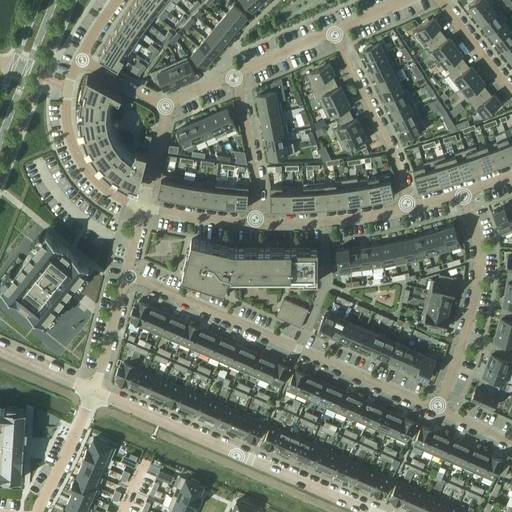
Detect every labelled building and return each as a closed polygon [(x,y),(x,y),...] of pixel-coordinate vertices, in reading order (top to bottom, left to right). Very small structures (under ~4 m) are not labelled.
[(131,9),(130,10),(148,23),(154,14),(158,17),(137,0),(134,5),(132,6),(133,7),(131,9)] [(137,0),(158,17),(165,9),(154,0),(137,0),(138,0),(137,0)] [(154,0),(165,9),(172,0),(171,0),(154,0)] [(257,0),(242,0),(251,10),(260,3),(257,0)] [(475,16),(493,1),(492,0),(476,0),(472,0),(469,2),(471,5),(468,7),(475,16)] [(482,24),(500,10),(500,9),(498,11),(492,3),(493,2),(493,1),(475,16),(482,24)] [(233,5),(226,13),(240,25),(247,16),(233,5)] [(124,18),(124,19),(142,32),(148,23),(130,10),(127,14),(126,16),(124,18)] [(488,33),(506,18),(500,10),(482,24),(488,33)] [(226,13),(219,21),(233,33),(240,25),(226,13)] [(424,48),(442,33),(438,28),(440,26),(433,17),(429,20),(427,18),(422,23),(423,25),(413,33),(424,47),(424,48)] [(495,41),(511,27),(511,28),(505,20),(507,19),(506,18),(488,33),(495,41)] [(118,28),(117,28),(135,41),(142,32),(124,19),(120,23),(119,25),(118,28)] [(219,21),(212,30),(226,41),(233,33),(219,21)] [(502,49),(511,41),(511,27),(495,41),(502,49)] [(111,37),(111,38),(131,51),(132,51),(130,49),(135,41),(117,28),(114,33),(113,34),(112,36),(111,37)] [(212,30),(205,38),(219,49),(226,41),(212,30)] [(439,59),(455,46),(448,37),(447,38),(442,33),(424,48),(428,45),(439,59)] [(105,47),(126,60),(131,51),(111,38),(107,44),(106,46),(105,47)] [(205,38),(198,46),(212,58),(219,49),(205,38)] [(367,60),(388,50),(383,40),(379,42),(372,46),(371,43),(365,46),(366,49),(363,50),(367,60)] [(508,58),(511,55),(511,41),(502,49),(508,58)] [(198,46),(191,55),(205,66),(212,58),(198,46)] [(465,61),(460,56),(462,54),(455,46),(439,59),(450,72),(448,74),(448,75),(465,61)] [(101,54),(99,57),(111,65),(120,70),(126,60),(105,47),(101,54)] [(387,51),(388,51),(388,50),(367,60),(372,70),(391,61),(387,51)] [(187,57),(176,61),(184,80),(195,76),(187,57)] [(167,65),(166,65),(175,84),(184,80),(176,61),(167,65)] [(377,80),(396,71),(391,61),(372,70),(377,80)] [(469,67),(465,61),(448,75),(459,89),(478,74),(471,65),(469,67)] [(329,63),(324,65),(323,63),(317,66),(318,68),(306,74),(311,84),(309,85),(313,92),(314,91),(335,81),(332,75),(334,74),(329,63)] [(160,79),(155,81),(161,87),(163,86),(164,89),(175,84),(166,65),(156,70),(160,79)] [(381,90),(401,80),(396,71),(377,80),(381,89),(381,90)] [(487,90),(483,84),(485,83),(478,74),(459,89),(470,103),(487,90)] [(80,107),(79,107),(79,108),(83,108),(83,115),(79,115),(80,115),(81,127),(81,128),(84,127),(86,133),(82,134),(82,135),(83,135),(87,146),(90,145),(93,150),(90,152),(90,153),(91,152),(97,162),(97,163),(100,161),(104,165),(102,168),(111,176),(111,177),(114,174),(119,177),(118,179),(117,180),(117,181),(118,180),(128,186),(128,187),(130,183),(138,186),(139,184),(144,163),(147,152),(137,150),(136,150),(132,157),(122,149),(114,139),(109,127),(107,114),(107,113),(108,101),(110,94),(113,95),(117,97),(117,98),(119,99),(122,94),(121,93),(119,92),(94,79),(88,75),(87,76),(88,76),(87,79),(83,88),(82,88),(82,89),(86,90),(85,96),(81,95),(81,96),(80,107)] [(407,89),(405,90),(401,80),(381,90),(386,99),(407,89)] [(314,91),(313,92),(316,98),(317,97),(322,107),(345,96),(340,86),(338,87),(335,81),(314,91)] [(260,93),(257,94),(259,105),(279,101),(277,90),(267,92),(267,89),(260,91),(260,93)] [(391,109),(412,99),(407,89),(386,99),(386,100),(391,109)] [(500,103),(493,94),(491,95),(487,90),(470,103),(482,117),(491,110),(492,112),(498,108),(496,106),(500,103)] [(345,96),(322,107),(327,117),(331,115),(335,113),(338,119),(351,113),(348,107),(350,106),(345,96)] [(396,119),(416,109),(412,99),(391,109),(396,118),(395,118),(396,119)] [(279,101),(259,105),(261,116),(282,112),(279,101)] [(227,108),(216,113),(226,134),(236,129),(231,118),(234,116),(231,110),(228,111),(227,108)] [(400,128),(421,118),(416,109),(396,119),(400,128)] [(282,112),(261,116),(263,126),(286,122),(286,121),(284,122),(282,112)] [(207,116),(207,117),(216,138),(226,134),(216,113),(207,116)] [(341,125),(333,129),(338,139),(361,128),(356,118),(354,119),(351,113),(338,119),(341,125)] [(207,117),(197,121),(205,140),(215,136),(216,138),(207,117)] [(405,138),(426,128),(421,118),(400,128),(400,129),(401,129),(401,130),(405,138)] [(197,121),(187,125),(195,145),(196,144),(205,140),(197,121)] [(286,122),(263,126),(263,127),(265,136),(265,137),(288,132),(286,122)] [(178,133),(176,134),(179,141),(181,140),(185,149),(195,145),(187,125),(177,130),(178,133)] [(363,139),(366,138),(361,128),(338,139),(343,150),(351,145),(354,152),(367,146),(363,139)] [(288,132),(265,137),(267,147),(290,143),(288,132)] [(149,146),(151,136),(146,135),(143,144),(149,146)] [(505,161),(511,158),(511,148),(507,137),(497,141),(505,161)] [(495,165),(505,161),(497,141),(487,145),(495,165)] [(290,143),(267,147),(267,148),(269,158),(290,154),(295,153),(293,142),(290,143)] [(484,169),(495,165),(487,145),(477,149),(484,169)] [(484,169),(477,149),(475,146),(465,149),(473,173),(484,169)] [(462,177),(473,173),(465,149),(454,153),(455,156),(462,177)] [(451,180),(445,159),(444,156),(433,159),(440,183),(451,180)] [(451,180),(462,177),(455,156),(445,159),(451,180)] [(430,186),(440,183),(433,159),(422,163),(423,166),(430,186)] [(418,189),(430,186),(423,166),(413,169),(418,189)] [(168,197),(173,176),(162,173),(157,194),(168,197)] [(383,198),(394,195),(389,174),(379,177),(383,198)] [(180,199),(183,178),(173,176),(168,197),(180,199)] [(360,202),(357,180),(357,177),(346,179),(349,203),(360,202)] [(372,200),(383,198),(379,177),(368,178),(372,200)] [(190,201),(194,180),(183,178),(180,199),(190,201)] [(360,202),(372,200),(368,178),(357,180),(360,202)] [(338,205),(349,203),(346,179),(335,180),(335,184),(338,205)] [(202,203),(205,181),(194,180),(190,201),(199,202),(202,203)] [(213,204),(215,183),(205,181),(202,203),(213,204)] [(247,207),(249,183),(237,182),(237,185),(235,206),(247,207)] [(304,207),(316,207),(314,182),(303,183),(303,186),(304,207)] [(327,206),(325,185),(325,182),(314,182),(316,207),(327,206)] [(224,205),(226,184),(215,183),(213,204),(224,205)] [(235,206),(237,185),(226,184),(224,205),(235,206)] [(327,206),(338,205),(335,184),(325,185),(327,206)] [(281,208),(293,208),(292,186),(281,187),(281,208)] [(293,208),(304,207),(303,186),(292,186),(293,208)] [(270,208),(281,208),(281,187),(270,187),(270,208)] [(511,224),(505,208),(504,207),(494,211),(496,217),(495,218),(498,225),(499,224),(504,235),(511,231),(511,224)] [(457,230),(455,230),(454,224),(442,227),(443,229),(449,247),(450,250),(460,247),(458,237),(459,237),(457,230)] [(439,250),(449,247),(443,229),(439,230),(439,229),(433,231),(439,250)] [(2,287),(1,288),(18,302),(26,308),(43,322),(44,321),(67,293),(64,291),(70,283),(73,286),(88,267),(89,266),(47,231),(46,232),(2,287)] [(428,253),(439,250),(433,231),(427,233),(427,234),(423,235),(428,253)] [(429,256),(428,253),(423,235),(412,238),(417,260),(429,256)] [(406,262),(417,260),(412,238),(401,241),(405,259),(406,262)] [(318,275),(318,249),(234,249),(191,239),(181,275),(182,275),(224,289),(229,275),(318,275)] [(394,261),(405,259),(401,241),(391,243),(394,261)] [(384,264),(394,261),(391,243),(380,245),(384,264)] [(384,267),(384,264),(380,245),(369,246),(372,268),(384,267)] [(351,271),(361,269),(359,246),(353,247),(353,248),(349,249),(351,271)] [(369,246),(365,247),(365,246),(359,246),(361,269),(372,268),(369,246)] [(351,271),(349,249),(348,247),(337,248),(337,255),(336,255),(337,262),(338,262),(339,265),(339,271),(340,274),(351,273),(351,271)] [(451,284),(453,277),(439,274),(438,280),(432,279),(429,290),(451,295),(453,296),(455,284),(451,284)] [(429,290),(428,289),(426,300),(450,306),(451,300),(450,299),(451,295),(429,290)] [(511,293),(504,292),(503,299),(505,299),(504,304),(507,305),(506,312),(511,313),(511,293)] [(300,327),(309,309),(284,298),(276,316),(300,327)] [(448,312),(450,306),(426,300),(423,310),(446,316),(447,312),(448,312)] [(140,326),(149,305),(138,301),(136,306),(133,305),(130,313),(133,314),(129,321),(140,326)] [(149,306),(149,305),(140,326),(150,330),(159,310),(149,306)] [(321,307),(313,326),(318,328),(326,309),(321,307)] [(328,335),(328,333),(336,316),(337,313),(326,309),(318,328),(317,330),(328,335)] [(160,335),(169,315),(159,310),(150,330),(160,335)] [(448,316),(446,316),(423,310),(423,311),(424,311),(421,322),(428,323),(426,330),(440,333),(442,326),(445,327),(448,316)] [(511,313),(506,312),(504,318),(501,317),(500,322),(498,322),(497,329),(511,332),(511,313)] [(170,339),(178,319),(169,315),(160,335),(170,339)] [(336,316),(328,333),(332,335),(332,336),(338,339),(346,320),(336,316)] [(180,343),(188,323),(178,319),(170,339),(180,343)] [(346,320),(338,339),(343,341),(344,340),(348,342),(356,325),(346,320)] [(189,348),(198,328),(188,323),(180,343),(189,348)] [(356,325),(348,342),(358,346),(366,329),(356,325)] [(199,352),(208,332),(198,328),(189,348),(199,352)] [(366,329),(358,346),(368,351),(375,333),(366,329)] [(511,332),(497,329),(495,335),(496,335),(495,340),(498,341),(497,347),(510,351),(511,344),(511,332)] [(209,356),(218,336),(208,332),(199,352),(209,356)] [(375,333),(368,351),(378,355),(385,337),(375,333)] [(219,361),(228,341),(218,336),(209,356),(219,361)] [(385,337),(378,355),(388,359),(395,342),(385,337)] [(229,365),(238,345),(228,341),(219,361),(229,365)] [(395,342),(388,359),(398,363),(405,346),(395,342)] [(239,369),(248,349),(238,345),(229,365),(239,369)] [(405,346),(398,363),(401,365),(401,366),(407,369),(415,350),(405,346)] [(511,351),(510,351),(497,347),(494,354),(491,353),(489,357),(488,357),(486,363),(510,372),(511,366),(511,351)] [(249,374),(258,354),(248,349),(239,369),(249,374)] [(415,350),(407,369),(412,371),(413,370),(417,372),(416,373),(417,374),(426,352),(424,354),(415,350)] [(426,352),(417,374),(427,378),(429,372),(431,373),(434,366),(433,365),(436,356),(426,352)] [(259,378),(268,358),(258,354),(249,374),(259,378)] [(269,382),(278,362),(268,358),(259,378),(269,382)] [(119,365),(116,373),(118,374),(116,380),(126,384),(134,366),(124,361),(122,366),(119,365)] [(279,387),(288,367),(278,362),(269,382),(279,387)] [(506,383),(510,372),(486,363),(484,370),(485,370),(483,375),(486,376),(484,382),(497,388),(500,381),(506,383)] [(134,366),(126,384),(127,384),(137,388),(144,370),(134,366)] [(144,370),(137,388),(146,392),(154,375),(144,370)] [(296,394),(305,374),(295,370),(286,390),(296,394)] [(306,399),(315,379),(305,374),(296,394),(306,399)] [(154,375),(146,392),(156,396),(164,379),(154,375)] [(164,379),(156,396),(166,401),(174,383),(164,379)] [(316,403),(325,383),(315,379),(306,399),(316,403)] [(476,386),(471,397),(493,407),(497,396),(502,398),(505,390),(497,388),(484,382),(481,388),(476,386)] [(174,383),(166,401),(176,405),(184,388),(174,383)] [(326,407),(335,387),(325,383),(316,403),(326,407)] [(336,412),(345,392),(335,387),(326,407),(336,412)] [(184,388),(176,405),(186,410),(194,392),(184,388)] [(194,392),(186,410),(196,414),(204,396),(194,392)] [(346,416),(355,396),(345,392),(336,412),(346,416)] [(204,396),(196,414),(206,418),(214,401),(204,396)] [(356,420),(365,400),(355,396),(346,416),(356,420)] [(366,425),(375,405),(365,400),(356,420),(366,425)] [(214,401),(206,418),(216,423),(224,405),(214,401)] [(224,405),(216,423),(226,427),(233,409),(224,405)] [(376,429),(385,409),(375,405),(366,425),(376,429)] [(0,475),(1,476),(3,476),(3,475),(13,475),(12,477),(22,478),(22,477),(21,477),(21,476),(22,473),(22,465),(23,465),(23,464),(23,458),(21,458),(22,450),(24,450),(24,443),(23,443),(24,442),(24,437),(22,437),(22,428),(24,428),(26,410),(26,409),(17,408),(17,410),(7,409),(7,408),(5,408),(0,407),(0,475)] [(233,409),(226,427),(236,431),(243,414),(233,409)] [(386,433),(395,413),(385,409),(376,429),(386,433)] [(396,438),(404,418),(395,413),(386,433),(396,438)] [(243,414),(236,431),(246,436),(253,418),(243,414)] [(253,418),(246,436),(256,440),(264,423),(253,418)] [(406,442),(415,422),(404,418),(396,438),(406,442)] [(423,450),(432,430),(421,425),(413,445),(423,450)] [(273,447),(281,430),(270,426),(263,443),(273,447)] [(283,452),(291,434),(281,430),(273,447),(283,452)] [(433,454),(442,434),(432,430),(423,450),(433,454)] [(293,456),(301,439),(291,434),(283,452),(293,456)] [(443,458),(452,438),(442,434),(433,454),(443,458)] [(87,447),(111,458),(111,457),(116,447),(106,443),(107,441),(99,438),(98,440),(93,438),(89,447),(87,447)] [(453,463),(462,443),(452,438),(443,458),(453,463)] [(303,460),(310,443),(301,439),(293,456),(303,460)] [(313,465),(321,447),(310,443),(303,460),(313,465)] [(463,467),(472,447),(462,443),(453,463),(463,467)] [(87,447),(82,457),(105,467),(109,457),(111,458),(87,447)] [(323,469),(331,452),(321,447),(313,465),(323,469)] [(473,471),(481,451),(472,447),(463,467),(473,471)] [(483,476),(491,456),(481,451),(473,471),(483,476)] [(333,474),(340,456),(331,452),(323,469),(333,474)] [(343,478),(350,460),(340,456),(333,474),(343,478)] [(493,480),(502,460),(491,456),(483,476),(493,480)] [(84,458),(80,468),(102,478),(103,477),(100,476),(101,476),(105,467),(82,457),(84,458)] [(353,482),(360,465),(350,460),(343,478),(353,482)] [(363,487),(370,469),(360,465),(353,482),(363,487)] [(74,476),(74,477),(98,487),(99,487),(102,478),(80,468),(76,477),(74,476)] [(372,491),(380,473),(370,469),(363,487),(372,491)] [(159,471),(156,477),(163,480),(166,474),(159,471)] [(383,495),(391,478),(380,473),(372,491),(383,495)] [(181,476),(177,486),(201,497),(201,496),(199,496),(203,486),(198,484),(199,482),(191,478),(190,480),(181,476)] [(74,477),(69,487),(92,496),(96,487),(98,488),(98,487),(74,477)] [(400,503),(408,485),(397,481),(389,498),(400,503)] [(410,507),(417,490),(408,485),(400,503),(410,507)] [(177,486),(172,496),(196,507),(201,497),(177,486)] [(69,487),(74,489),(69,498),(92,508),(88,506),(91,497),(92,496),(69,487)] [(420,511),(427,494),(417,490),(410,507),(420,511)] [(420,511),(431,511),(437,498),(427,494),(420,511)] [(169,503),(168,506),(181,511),(191,511),(194,506),(196,507),(172,496),(169,503)] [(63,507),(73,511),(90,511),(92,508),(69,498),(65,508),(63,507)] [(443,511),(447,503),(437,498),(431,511),(443,511)] [(230,509),(230,510),(235,511),(257,511),(258,511),(259,510),(249,506),(250,504),(242,500),(241,502),(236,500),(232,510),(230,509)] [(454,511),(457,507),(447,503),(443,511),(454,511)]
